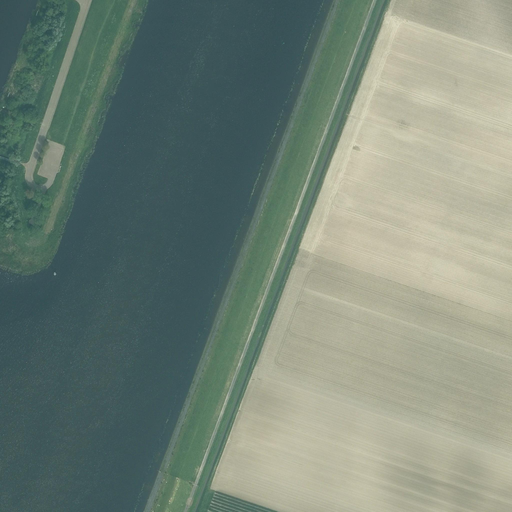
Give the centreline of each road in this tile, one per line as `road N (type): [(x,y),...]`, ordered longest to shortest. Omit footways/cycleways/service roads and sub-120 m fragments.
road 1 (track): [(185,511),(374,0)]
road 2 (residential): [(32,222),(42,191),(27,174),(86,0)]
